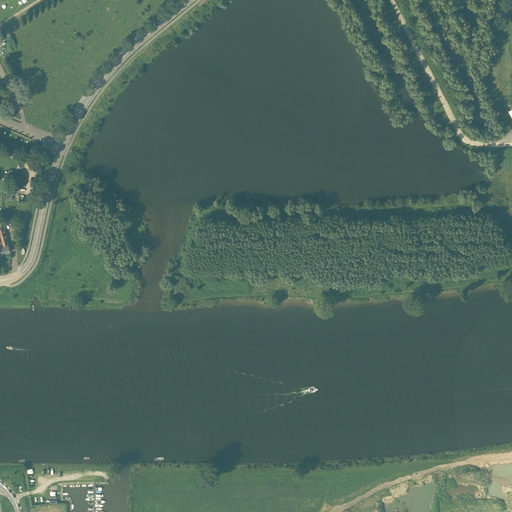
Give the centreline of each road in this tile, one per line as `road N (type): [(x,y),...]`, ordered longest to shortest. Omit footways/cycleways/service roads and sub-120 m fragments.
road 1 (unclassified): [(511,144),(462,138),(390,0)]
road 2 (primary): [(63,144),(115,64),(189,0)]
road 3 (primary): [(0,280),(19,274),(32,257),(63,144)]
